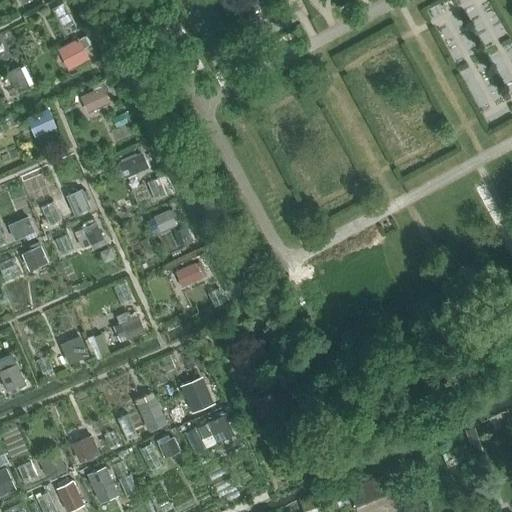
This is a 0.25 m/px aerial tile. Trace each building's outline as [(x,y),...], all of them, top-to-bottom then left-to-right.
[(62,3),(52,9),(66,33),(76,28),(62,3)] [(76,38),(55,51),(67,71),(88,59),(76,38)] [(121,166),(132,190),(150,182),(139,157),(121,166)] [(7,224),(15,241),(37,232),(29,214),(7,224)] [(51,355),(35,362),(41,376),(57,369),(51,355)] [(257,362),(241,368),(247,386),(264,381),(257,362)] [(211,388),(199,393),(204,404),(216,399),(211,388)] [(270,392),(252,399),(262,422),(279,414),(270,392)] [(152,399),(137,407),(148,432),(164,425),(152,399)] [(224,412),(206,422),(217,443),(235,434),(224,412)] [(468,444),(444,454),(449,466),(473,456),(468,444)] [(61,452),(40,458),(47,481),(68,474),(61,452)] [(105,466),(86,474),(95,496),(114,488),(105,466)] [(400,466),(349,488),(358,511),(362,511),(411,492),(400,466)] [(322,511),(316,496),(300,502),(303,511),(322,511)]
